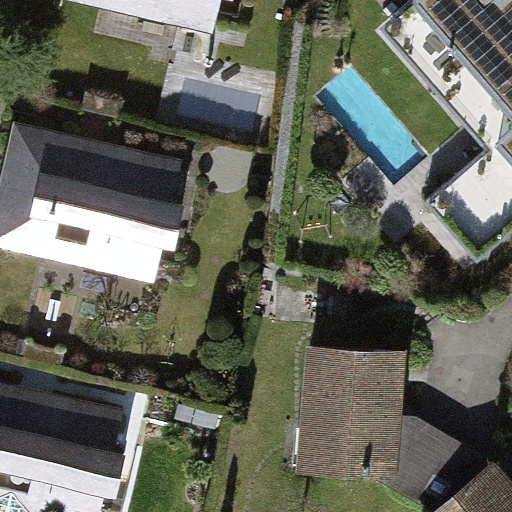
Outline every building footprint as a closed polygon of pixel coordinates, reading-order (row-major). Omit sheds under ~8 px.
[(222,0),(53,0),(52,5),(212,42),(222,0)] [(511,0),(385,0),(383,2),(511,148),(511,0)] [(182,170),(5,132),(0,156),(0,250),(157,285),(182,170)] [(392,351),(287,348),(284,479),(389,482),(392,351)] [(124,396),(0,368),(0,488),(99,510),(124,396)] [(508,511),(462,459),(402,511),(508,511)]
